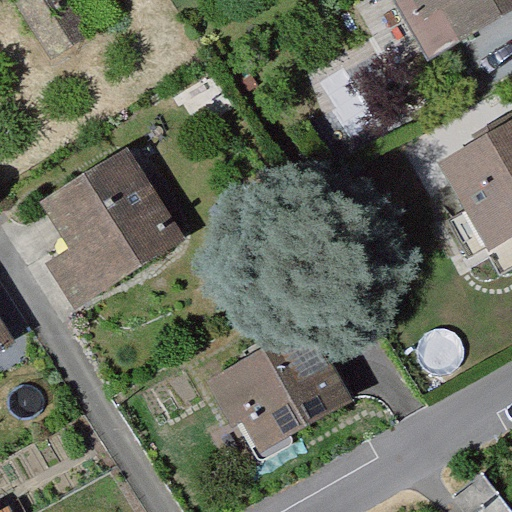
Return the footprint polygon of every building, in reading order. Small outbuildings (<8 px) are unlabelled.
[(511,0),(412,0),(450,61),(511,28),(511,0)] [(511,125),(441,168),(495,260),(511,250),(511,125)] [(132,153),(38,209),(89,293),(183,237),(132,153)] [(0,299),(0,372),(34,350),(0,299)] [(310,321),(206,381),(254,464),(358,404),(310,321)]
